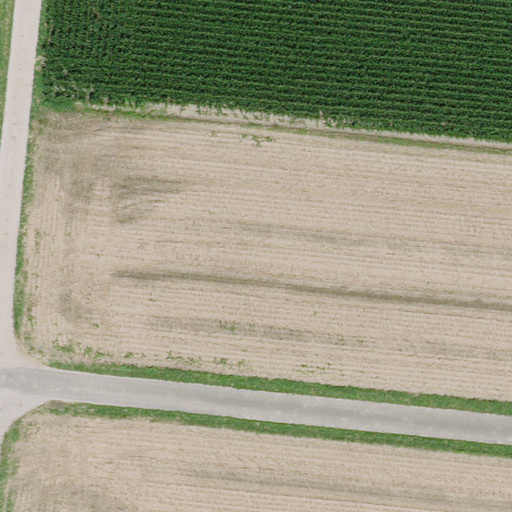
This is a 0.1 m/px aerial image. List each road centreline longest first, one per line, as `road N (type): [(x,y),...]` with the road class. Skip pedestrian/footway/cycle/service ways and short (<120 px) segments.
road 1 (track): [(0,382),(511,435)]
road 2 (track): [(0,226),(22,0)]
